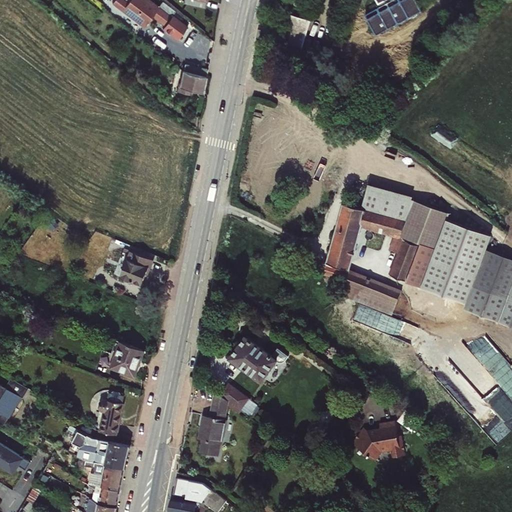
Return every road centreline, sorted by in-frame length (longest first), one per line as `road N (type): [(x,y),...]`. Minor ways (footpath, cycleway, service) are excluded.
road 1 (primary): [(249,0),(169,389)]
road 2 (unknown): [(358,152),(321,244),(292,240),(208,201)]
road 3 (unknown): [(358,152),(234,74)]
road 4 (primary): [(169,389),(135,511)]
road 5 (primary): [(151,511),(169,389)]
